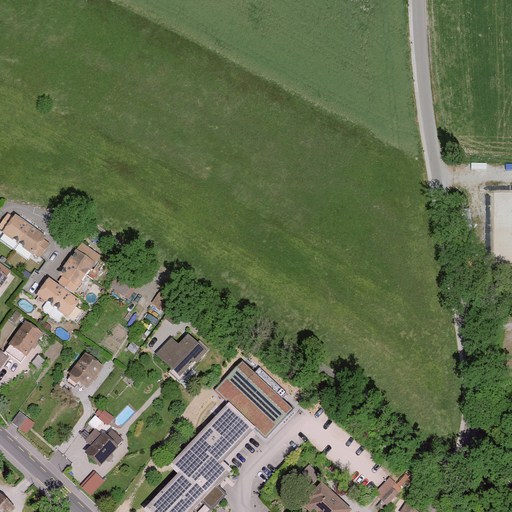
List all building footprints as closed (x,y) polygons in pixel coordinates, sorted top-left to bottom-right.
[(18,244),(31,227),(15,215),(13,218),(8,214),(0,224),(0,228),(4,231),(3,232),(18,244)] [(31,227),(18,244),(32,254),(33,252),(39,257),(49,244),(42,239),(44,237),(31,227)] [(67,263),(84,275),(99,256),(82,243),(67,263)] [(0,284),(5,278),(4,277),(9,271),(0,263),(0,284)] [(64,290),(68,293),(70,290),(72,292),(84,275),(67,263),(59,274),(63,277),(59,282),(61,283),(59,286),(64,290)] [(124,268),(110,286),(127,298),(140,279),(124,268)] [(53,306),(64,290),(59,286),(48,279),(37,294),(53,306)] [(165,287),(153,302),(167,312),(178,297),(165,287)] [(64,290),(53,306),(67,316),(78,301),(68,293),(64,290)] [(41,334),(25,322),(10,344),(26,356),(41,334)] [(173,341),(159,356),(182,379),(207,354),(190,337),(180,348),(173,341)] [(0,368),(9,357),(0,351),(0,368)] [(86,354),(70,375),(87,388),(103,367),(86,354)] [(254,373),(242,361),(215,390),(266,437),(293,409),(281,398),(287,392),(260,367),(254,373)] [(179,474),(144,511),(190,511),(229,471),(221,463),(254,428),(229,405),(170,466),(179,474)] [(99,415),(110,425),(116,418),(105,409),(99,415)] [(12,423),(19,428),(27,419),(19,413),(12,423)] [(104,434),(86,453),(100,466),(123,442),(111,431),(106,436),(104,434)] [(320,476),(310,467),(302,475),(312,484),(320,476)] [(404,475),(398,483),(401,486),(408,478),(404,475)] [(389,478),(375,493),(387,504),(402,489),(389,478)] [(348,511),(321,486),(303,505),(310,511),(348,511)] [(0,511),(9,511),(13,509),(0,496),(0,511)]
